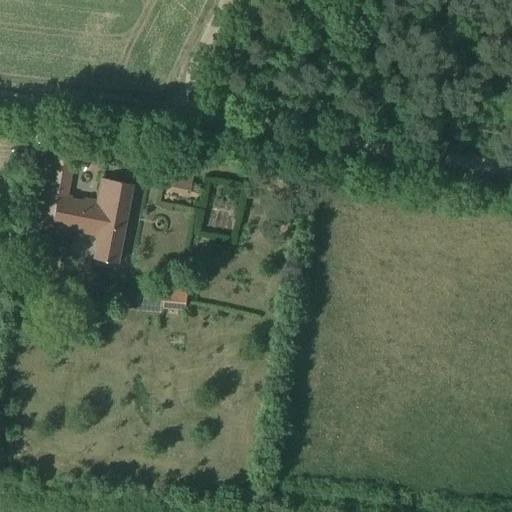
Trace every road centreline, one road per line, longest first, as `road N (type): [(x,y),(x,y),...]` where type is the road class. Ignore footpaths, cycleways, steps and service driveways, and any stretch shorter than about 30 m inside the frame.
road 1 (unclassified): [(511,169),(213,120),(189,81),(225,0)]
road 2 (track): [(0,98),(158,117),(195,102)]
